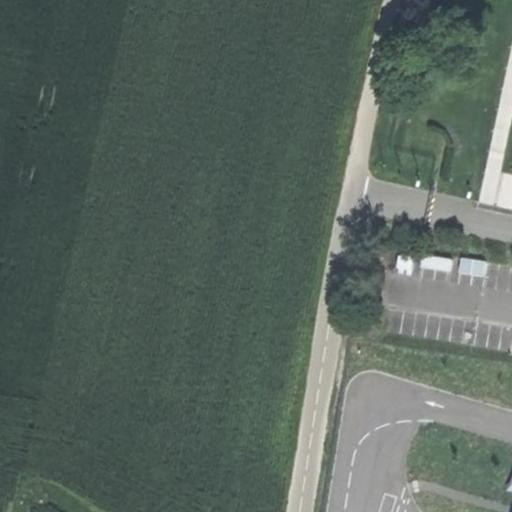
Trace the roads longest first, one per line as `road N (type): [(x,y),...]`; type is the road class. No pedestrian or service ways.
road 1 (unclassified): [(296,511),(351,195)]
road 2 (unclassified): [(394,0),(351,195)]
